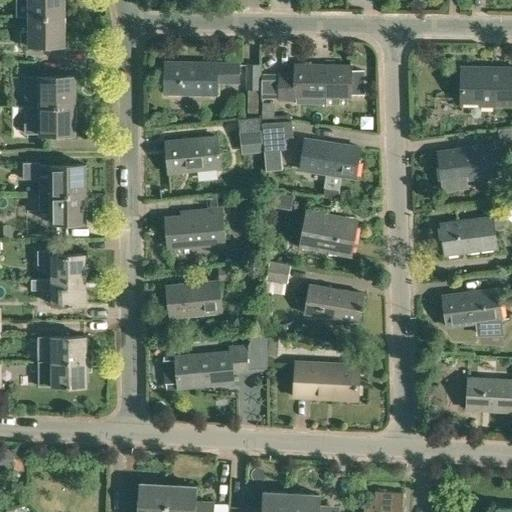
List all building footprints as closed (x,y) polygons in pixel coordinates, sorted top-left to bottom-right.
[(64,0),(16,0),(17,16),(29,16),(64,16),(64,0)] [(64,16),(29,16),(29,31),(21,31),(21,45),(64,44),(64,16)] [(217,94),(217,80),(239,81),(239,63),(165,62),(164,93),(217,94)] [(247,89),(248,89),(247,113),(258,113),(260,63),(247,63),(247,89)] [(294,64),(294,74),(280,74),(279,100),(295,100),(295,95),(351,96),(351,65),(294,64)] [(481,105),(511,105),(511,67),(462,67),(461,105),(462,105),(462,101),(481,101),(481,105)] [(24,76),(24,105),(75,105),(75,76),(24,76)] [(373,96),(372,80),(358,80),(359,96),(373,96)] [(263,101),(262,115),(273,115),(273,101),(263,101)] [(75,105),(24,105),(25,133),(75,133),(75,105)] [(262,141),(259,115),(239,117),(241,143),(262,141)] [(262,123),(264,150),(269,150),(280,149),(286,149),(285,137),(293,137),(292,121),(262,123)] [(511,125),(497,128),(499,141),(511,138),(511,125)] [(168,172),(221,167),(218,137),(165,142),(168,172)] [(356,177),(360,146),(305,138),(300,169),(356,177)] [(465,178),(497,174),(492,144),(438,151),(444,189),(466,186),(465,178)] [(281,169),(280,149),(269,150),(264,150),(265,170),(281,169)] [(23,178),(39,177),(39,194),(86,194),(86,164),(40,164),(40,161),(23,161),(23,178)] [(284,194),(274,192),(272,206),(281,208),(284,194)] [(86,194),(39,194),(39,209),(51,209),(51,222),(86,222),(86,194)] [(168,247),(225,243),(223,208),(191,211),(192,215),(166,217),(168,247)] [(300,246),(303,246),(301,256),(325,259),(326,250),(351,255),(357,223),(340,220),(341,215),(307,209),(300,246)] [(445,254),(497,247),(493,216),(441,224),(445,254)] [(233,262),(248,260),(247,248),(232,249),(233,262)] [(31,278),(31,280),(86,279),(85,253),(68,254),(68,249),(38,250),(38,264),(51,264),(52,278),(31,278)] [(291,262),(270,259),(266,278),(288,282),(291,262)] [(219,281),(237,280),(236,266),(218,267),(219,281)] [(86,279),(31,280),(31,288),(52,289),(52,304),(86,303),(86,279)] [(170,317),(222,311),(218,280),(166,285),(170,317)] [(362,308),(364,292),(309,283),(304,313),(359,322),(362,308)] [(446,325),(502,318),(498,288),(442,295),(446,325)] [(256,347),(246,347),(246,345),(229,347),(229,351),(175,357),(178,387),(234,382),(233,372),(248,371),(248,370),(269,369),(265,343),(268,343),(267,330),(255,331),(256,347)] [(37,336),(37,360),(86,360),(86,336),(37,336)] [(86,360),(37,360),(38,386),(86,385),(86,360)] [(355,400),(357,364),(296,362),(294,397),(355,400)] [(511,379),(468,377),(467,408),(511,410),(511,379)] [(152,406),(152,411),(156,415),(162,415),(165,411),(165,405),(161,401),(156,402),(152,406)] [(0,465),(14,466),(14,448),(0,447),(0,465)] [(24,452),(24,449),(20,448),(14,448),(14,466),(13,470),(23,470),(24,453),(24,452)] [(138,511),(166,511),(169,484),(140,482),(138,511)] [(169,484),(166,511),(212,511),(213,503),(195,502),(196,486),(169,484)] [(402,511),(404,492),(375,490),(373,511),(402,511)] [(290,511),(291,493),(264,491),(263,507),(245,506),(244,511),(290,511)] [(291,493),(290,511),(337,511),(338,510),(319,509),(320,494),(291,493)]
